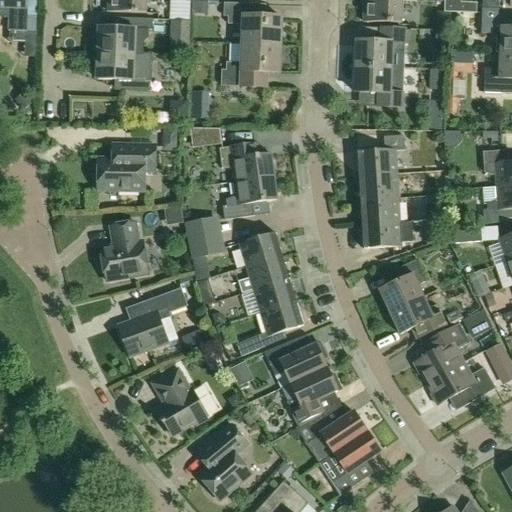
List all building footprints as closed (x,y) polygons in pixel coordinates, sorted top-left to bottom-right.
[(0,0),(0,17),(14,18),(13,33),(26,34),(27,0),(0,0)] [(145,0),(107,0),(107,13),(145,14),(145,0)] [(481,10),(498,11),(498,1),(482,0),(481,10)] [(401,25),(402,3),(363,1),(363,23),(401,25)] [(459,14),(459,4),(444,4),(443,14),(459,14)] [(459,4),(459,14),(476,15),(477,4),(460,4),(459,4)] [(191,18),(199,19),(199,5),(191,5),(191,18)] [(242,26),(242,46),(280,47),(281,19),(256,18),(256,6),(223,5),(223,18),(227,18),(227,26),(242,26)] [(497,55),(500,55),(511,55),(511,16),(498,16),(498,11),(481,10),(480,34),(497,35),(497,55)] [(99,29),(98,55),(151,57),(151,56),(143,56),(144,43),(149,38),(148,31),(152,32),(152,21),(123,20),(123,30),(99,29)] [(392,70),(393,55),(404,55),(405,31),(381,31),(380,44),(356,43),(355,69),(392,70)] [(189,38),(171,38),(170,54),(188,55),(189,38)] [(280,47),(242,46),(241,64),(226,64),(226,72),(221,72),(221,88),(254,89),(254,74),(279,75),(280,47)] [(151,57),(98,55),(97,80),(121,81),(121,92),(150,93),(151,57)] [(511,55),(500,55),(499,71),(485,70),(485,95),(511,96),(511,94),(511,55)] [(456,61),(455,71),(458,71),(458,74),(472,74),(472,62),(456,61)] [(404,70),(392,70),(355,69),(354,94),(379,95),(378,108),(402,109),(403,85),(404,70)] [(448,71),(446,115),(456,116),(458,74),(458,71),(455,71),(448,71)] [(441,88),(441,80),(430,80),(430,88),(441,88)] [(16,104),(22,113),(32,107),(25,97),(16,104)] [(209,129),(211,146),(222,144),(220,129),(209,129)] [(358,153),(360,178),(397,176),(396,152),(405,152),(404,137),(384,138),(385,151),(358,153)] [(146,172),(155,173),(156,147),(113,146),(113,160),(99,160),(98,192),(145,193),(146,172)] [(235,183),(274,178),(271,155),(247,158),(245,146),(219,149),(222,169),(233,170),(235,183)] [(497,188),(511,186),(511,163),(510,164),(509,151),(483,153),(484,166),(495,165),(497,188)] [(361,202),(399,199),(397,176),(360,178),(361,202)] [(277,201),(274,178),(235,183),(236,196),(226,201),(227,207),(223,207),(225,221),(254,217),(253,205),(277,201)] [(452,179),(452,188),(463,188),(463,182),(459,179),(452,179)] [(511,186),(497,188),(498,201),(487,205),(487,211),(483,211),(484,225),(511,222),(511,186)] [(400,224),(400,223),(399,199),(361,202),(363,226),(400,224)] [(438,217),(438,206),(426,206),(427,217),(438,217)] [(207,218),(183,223),(187,241),(211,236),(207,218)] [(427,232),(439,231),(438,220),(427,221),(427,232)] [(135,223),(111,227),(115,248),(101,250),(107,282),(149,275),(143,243),(138,244),(135,223)] [(412,223),(400,223),(400,224),(363,226),(364,250),(402,248),(402,244),(413,243),(412,223)] [(481,230),(454,232),(456,245),(482,242),(481,230)] [(247,268),(283,257),(276,234),(240,245),(247,268)] [(211,236),(187,241),(191,261),(205,258),(204,254),(221,250),(218,235),(211,236)] [(511,235),(499,240),(507,264),(511,261),(511,235)] [(237,296),(254,291),(290,280),(283,257),(247,268),(252,286),(236,290),(237,296)] [(390,313),(424,297),(419,286),(426,282),(416,261),(394,271),(399,282),(380,291),(390,313)] [(485,284),(480,272),(468,277),(474,289),(485,284)] [(180,282),(182,290),(194,286),(191,278),(180,282)] [(261,314),(297,303),(290,280),(254,291),(261,314)] [(146,317),(119,327),(130,358),(168,344),(160,322),(172,318),(170,313),(188,307),(181,290),(141,304),(146,317)] [(489,307),(496,304),(492,294),(485,297),(489,307)] [(429,309),(424,297),(390,313),(400,336),(420,327),(424,337),(447,326),(437,306),(429,309)] [(297,303),(261,314),(268,338),(304,327),(297,303)] [(465,349),(477,365),(509,343),(488,313),(474,323),(483,336),(465,349)] [(216,326),(226,323),(224,317),(219,314),(213,316),(216,326)] [(428,384),(464,364),(456,351),(470,344),(460,325),(428,343),(434,353),(414,364),(420,375),(422,374),(428,384)] [(201,330),(181,338),(186,350),(206,342),(201,330)] [(265,348),(260,336),(236,346),(241,358),(265,348)] [(291,385),(327,368),(323,360),(327,358),(320,344),(295,355),(290,343),(264,354),(275,377),(285,372),(291,385)] [(471,377),(464,364),(428,384),(434,394),(431,395),(437,407),(463,392),(469,404),(496,390),(484,369),(471,377)] [(498,373),(504,384),(511,379),(511,368),(511,367),(498,373)] [(331,377),(327,368),(291,385),(297,398),(287,403),(299,428),(323,415),(317,402),(341,390),(335,376),(331,377)] [(191,392),(179,370),(153,385),(165,407),(156,412),(163,425),(165,424),(173,437),(195,424),(196,427),(207,420),(206,418),(207,417),(192,391),(191,392)] [(251,413),(241,418),(248,430),(258,425),(251,413)] [(334,455),(368,433),(354,413),(332,428),(323,415),(299,428),(296,430),(299,434),(301,436),(307,445),(321,435),(334,455)] [(211,444),(197,456),(208,468),(198,476),(220,502),(253,475),(236,456),(249,446),(232,426),(211,444)] [(296,430),(290,434),(294,441),(301,436),(299,434),(296,430)] [(368,433),(334,455),(348,475),(333,484),(341,496),(364,481),(356,469),(381,453),(368,433)] [(285,465),(278,473),(287,481),(294,472),(285,465)] [(301,511),(308,504),(284,482),(262,506),(268,511),(301,511)]
